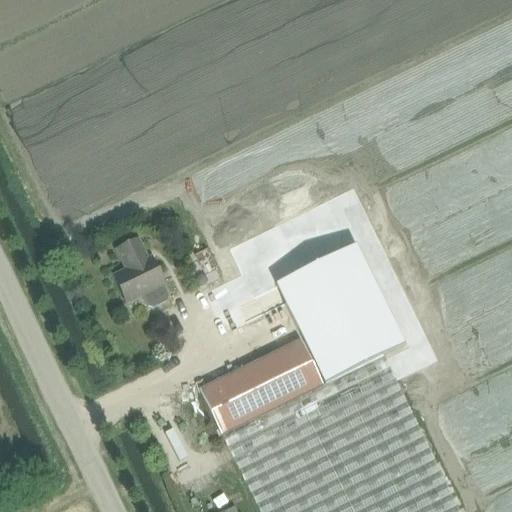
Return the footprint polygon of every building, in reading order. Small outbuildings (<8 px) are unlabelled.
[(126,272),(114,278),(127,304),(142,297),(147,306),(153,308),(166,302),(168,295),(164,286),(165,286),(152,259),(148,260),(139,241),(116,252),(126,272)] [(324,386),(405,346),(362,259),(332,273),(339,287),(287,311),(324,386)] [(211,304),(228,295),(219,277),(201,286),(211,304)] [(300,342),(198,392),(220,437),(322,387),(300,342)] [(322,387),(220,437),(257,511),(458,511),(427,448),(382,358),(322,388),(322,387)]
